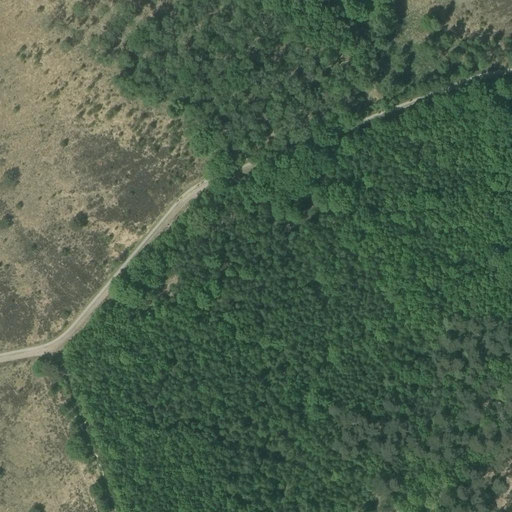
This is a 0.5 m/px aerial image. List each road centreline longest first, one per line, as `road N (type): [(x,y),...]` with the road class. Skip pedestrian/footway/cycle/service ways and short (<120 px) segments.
road 1 (track): [(62,363),(109,301),(125,300),(252,374),(353,463),(427,511)]
road 2 (track): [(116,511),(55,342)]
